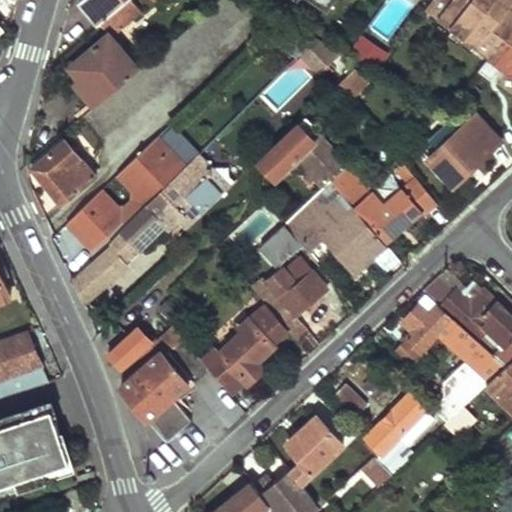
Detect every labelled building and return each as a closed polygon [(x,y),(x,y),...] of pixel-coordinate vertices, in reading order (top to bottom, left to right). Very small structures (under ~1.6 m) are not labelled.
[(81,0),(100,22),(103,20),(125,0),(81,0)] [(253,6),(247,0),(219,0),(137,70),(93,108),(82,117),(101,138),(221,37),(219,36),(253,6)] [(125,0),(103,20),(113,32),(138,10),(130,0),(125,0)] [(312,0),(329,11),(336,0),(312,0)] [(511,0),(434,0),(426,11),(489,58),(492,55),(511,28),(511,0)] [(280,19),(263,34),(306,55),(307,55),(316,47),(323,40),(280,19)] [(100,22),(99,24),(107,34),(108,35),(113,32),(103,20),(100,22)] [(511,28),(492,55),(511,70),(511,28)] [(108,35),(107,34),(76,61),(69,67),(80,79),(73,85),(93,108),(137,70),(108,35)] [(393,56),(363,36),(351,54),(359,59),(380,74),(393,56)] [(336,68),(316,47),(307,55),(327,76),(336,68)] [(275,112),(312,77),(296,61),(260,95),(275,112)] [(367,79),(356,68),(330,94),(345,108),(352,100),(349,97),(367,79)] [(337,118),(323,101),(308,116),(317,126),(310,133),(301,122),(261,160),(277,177),(293,161),(299,167),(304,163),(324,183),(348,161),(323,132),(337,118)] [(317,126),(308,116),(301,122),(310,133),(317,126)] [(502,141),(482,118),(469,131),(465,125),(429,157),(455,185),(502,141)] [(190,165),(159,134),(119,174),(136,192),(137,200),(129,209),(120,208),(103,189),(71,220),(95,246),(123,220),(127,224),(190,165)] [(389,146),(380,135),(335,177),(359,205),(372,194),(376,199),(391,186),(387,181),(400,168),(385,151),(389,146)] [(94,172),(64,141),(33,170),(63,202),(94,172)] [(205,158),(201,154),(190,165),(127,224),(125,226),(141,243),(166,221),(172,228),(182,219),(187,224),(221,192),(213,183),(214,168),(205,158)] [(213,159),(205,158),(214,168),(213,159)] [(229,184),(214,168),(213,183),(221,192),(229,184)] [(343,194),(331,180),(322,188),(334,202),(343,194)] [(440,205),(423,185),(411,197),(428,215),(440,205)] [(387,242),(343,194),(334,202),(312,221),(300,233),(312,249),(328,236),(357,268),(387,242)] [(452,219),(440,205),(428,215),(444,231),(452,219)] [(312,221),(301,207),(284,223),(293,234),(300,233),(312,221)] [(293,234),(284,223),(258,246),(273,263),(299,241),(293,234)] [(140,245),(123,228),(110,240),(113,244),(126,258),(140,245)] [(77,285),(84,300),(90,295),(92,297),(129,262),(126,258),(113,244),(76,280),(77,285)] [(326,287),(299,255),(285,267),(283,264),(255,289),(264,299),(295,334),(311,353),(322,342),(297,313),(326,287)] [(0,297),(10,293),(0,268),(0,297)] [(511,328),(511,317),(476,282),(461,297),(455,291),(444,303),(478,337),(486,328),(492,323),(505,336),(511,328)] [(295,334),(264,299),(248,314),(253,319),(221,348),(218,345),(204,358),(234,392),(249,379),(252,384),(271,367),(266,360),(295,334)] [(410,335),(394,351),(413,369),(426,356),(421,350),(439,333),(454,319),(437,304),(427,314),(418,305),(404,319),(415,330),(410,335)] [(404,319),(399,324),(410,335),(415,330),(404,319)] [(484,385),(504,366),(493,355),(454,319),(439,333),(444,338),(466,360),(443,382),(443,399),(432,409),(445,422),(484,385)] [(209,365),(173,323),(125,367),(131,374),(121,383),(144,410),(169,439),(192,418),(174,397),(209,365)] [(511,328),(505,336),(492,323),(486,328),(503,345),(511,336),(511,328)] [(151,339),(137,325),(127,334),(110,350),(123,365),(151,339)] [(32,342),(27,331),(0,342),(0,398),(49,382),(32,342)] [(439,333),(421,350),(426,356),(444,338),(439,333)] [(511,336),(503,345),(493,355),(504,366),(511,358),(511,336)] [(511,358),(504,366),(484,385),(511,414),(511,358)] [(342,380),(334,394),(360,410),(368,396),(342,380)] [(424,409),(409,393),(366,436),(381,453),(378,456),(381,459),(386,464),(396,455),(432,419),(423,410),(424,409)] [(0,417),(0,425),(26,416),(53,408),(50,401),(0,417)] [(34,440),(61,431),(53,408),(26,416),(34,440)] [(470,418),(460,408),(445,422),(455,433),(470,418)] [(62,436),(61,431),(34,440),(26,416),(0,425),(0,493),(8,491),(5,483),(15,480),(18,487),(47,478),(45,470),(57,465),(58,472),(72,468),(62,436)] [(317,416),(290,444),(305,461),(292,473),(302,486),(343,446),(317,416)] [(366,436),(362,440),(378,456),(381,453),(366,436)] [(396,455),(386,464),(390,468),(400,459),(396,455)] [(381,459),(365,474),(377,488),(394,472),(390,468),(386,464),(381,459)] [(45,470),(47,478),(59,474),(58,472),(57,465),(45,470)] [(275,486),(266,494),(280,511),(311,511),(318,507),(302,486),(292,473),(275,486)] [(267,476),(254,487),(262,497),(266,494),(275,486),(267,476)] [(5,483),(8,491),(18,487),(15,480),(5,483)] [(215,511),(267,511),(271,509),(262,497),(254,487),(252,484),(215,511)]
